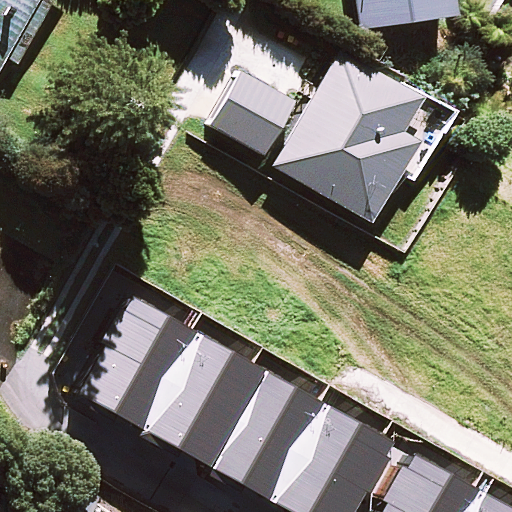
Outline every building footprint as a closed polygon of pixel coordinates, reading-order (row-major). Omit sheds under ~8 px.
[(0,0),(0,59),(14,66),(48,0),(0,0)] [(447,22),(444,0),(348,0),(352,32),(447,22)] [(268,169),(365,226),(412,146),(406,142),(428,104),(393,83),(389,89),(334,57),(268,169)] [(153,353),(119,334),(90,389),(124,408),(153,353)] [(314,391),(227,342),(157,466),(236,511),(262,463),(271,468),(314,391)]
